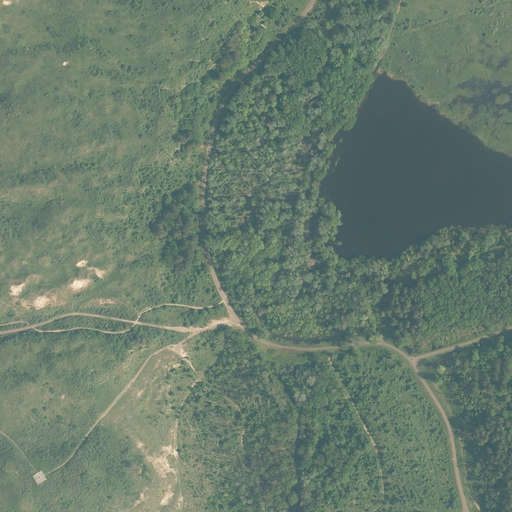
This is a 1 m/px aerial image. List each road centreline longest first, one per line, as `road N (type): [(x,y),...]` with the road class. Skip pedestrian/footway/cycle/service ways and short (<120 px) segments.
road 1 (unknown): [(480,511),(465,480),(459,427),(394,338),(266,333),(248,293)]
road 2 (unknown): [(248,293),(256,245),(336,91),(362,0)]
road 3 (unknown): [(0,324),(118,332),(159,305),(197,308),(248,293)]
